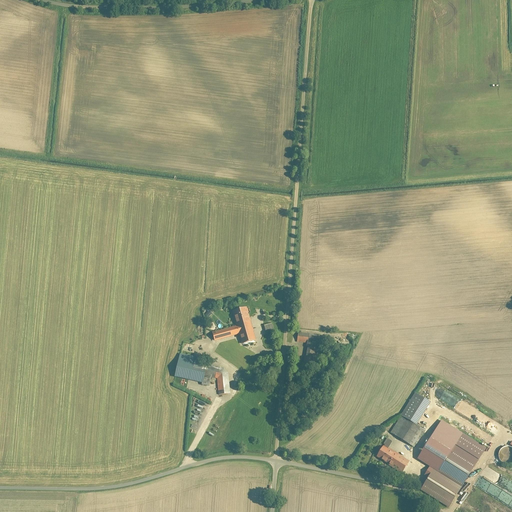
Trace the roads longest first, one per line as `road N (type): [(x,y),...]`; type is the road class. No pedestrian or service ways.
road 1 (unclassified): [(309,0),(276,461)]
road 2 (unclassified): [(0,488),(117,487),(215,458),(276,461)]
road 3 (unclassified): [(269,0),(49,0)]
road 4 (unclassified): [(276,461),(401,492),(431,511)]
